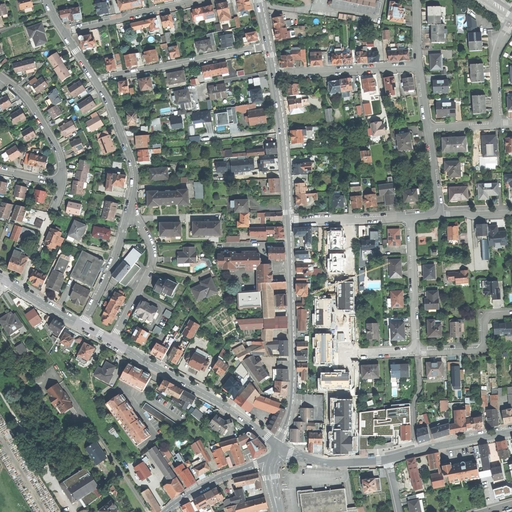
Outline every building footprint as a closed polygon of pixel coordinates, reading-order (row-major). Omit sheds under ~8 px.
[(18,0),(21,9),(33,6),(32,1),(31,0),(18,0)] [(126,9),(132,8),(130,0),(118,0),(119,4),(117,4),(118,7),(120,6),(121,10),(126,9)] [(130,0),(132,8),(137,7),(143,6),(142,2),(144,2),(143,0),(130,0)] [(238,1),(240,12),(243,11),(247,10),(252,9),(251,4),(249,0),(239,0),(239,1),(238,1)] [(339,9),(358,13),(360,0),(333,0),(333,2),(340,4),(339,9)] [(374,0),(360,0),(358,13),(372,16),(376,14),(378,3),(375,0),(374,0)] [(102,3),(96,4),(99,15),(100,15),(100,16),(103,15),(103,14),(106,14),(109,13),(109,9),(110,9),(110,5),(108,5),(107,1),(102,3)] [(396,23),(404,24),(404,19),(405,15),(404,15),(404,12),(404,9),(401,9),(402,5),(397,5),(397,4),(395,4),(395,3),(390,2),(389,13),(389,17),(390,17),(390,22),(396,23)] [(221,4),(217,5),(219,16),(230,14),(229,7),(227,7),(226,3),(221,4)] [(217,5),(213,6),(215,17),(206,19),(206,23),(210,22),(220,20),(219,16),(217,5)] [(203,8),(206,19),(215,17),(213,6),(209,7),(203,8)] [(61,11),(62,18),(64,17),(64,21),(72,19),(72,21),(77,20),(83,19),(81,7),(72,9),(69,9),(64,10),(61,11)] [(198,9),(193,10),(194,14),(192,15),(194,21),(196,21),(196,22),(199,21),(206,19),(203,8),(198,9)] [(428,12),(429,17),(441,17),(441,8),(428,8),(428,12)] [(232,19),(230,14),(219,16),(220,20),(220,22),(232,20),(232,19)] [(161,17),(163,27),(167,27),(168,28),(174,27),(171,15),(166,16),(161,17)] [(274,25),(275,30),(285,28),(284,22),(282,15),(275,16),(276,19),(273,19),(274,25)] [(429,26),(432,26),(441,26),(441,17),(429,17),(429,21),(429,26)] [(148,19),(147,20),(148,26),(149,31),(154,30),(159,29),(157,18),(154,19),(152,19),(151,18),(148,19)] [(235,19),(232,19),(232,20),(220,22),(221,25),(222,31),(225,30),(237,28),(235,19)] [(132,23),(134,31),(143,29),(143,27),(148,26),(147,20),(139,22),(132,23)] [(42,24),(28,29),(31,38),(33,37),(37,46),(47,42),(45,34),(43,30),(44,30),(42,24)] [(221,25),(211,27),(207,28),(209,34),(222,31),(221,25)] [(432,30),(432,35),(445,35),(445,26),(441,26),(432,26),(432,30)] [(276,35),(277,41),(291,38),(290,32),(287,32),(286,28),(285,28),(275,30),(276,35)] [(225,30),(226,36),(230,36),(231,42),(235,41),(232,29),(225,30)] [(257,32),(246,34),(247,37),(248,43),(258,41),(257,36),(257,32)] [(469,33),(469,43),(482,42),(482,37),(482,32),(474,33),(469,33)] [(83,49),(94,46),(93,44),(92,39),(91,35),(87,36),(83,36),(82,36),(80,38),(81,40),(83,49)] [(432,40),(432,44),(445,43),(445,39),(445,35),(432,35),(432,40)] [(222,41),(223,48),(228,47),(232,46),(231,42),(230,36),(226,36),(221,37),(222,41)] [(206,41),(202,41),(204,51),(208,51),(213,50),(212,46),(211,40),(206,41)] [(470,51),(483,50),(482,46),(482,42),(469,43),(470,51)] [(169,48),(171,58),(175,57),(180,56),(178,46),(169,48)] [(156,50),(144,52),(145,55),(143,55),(144,58),(146,58),(147,63),(152,62),(158,61),(156,50)] [(302,51),(292,51),(292,56),(293,56),(293,59),(302,58),(302,51)] [(393,52),(389,52),(389,62),(394,62),(400,62),(399,51),(397,51),(393,52)] [(401,51),(399,51),(400,62),(405,61),(410,61),(409,51),(405,51),(401,51)] [(48,58),(55,69),(63,63),(64,63),(60,57),(57,52),(48,58)] [(358,61),(358,64),(361,64),(364,64),(364,63),(368,63),(368,53),(367,52),(364,52),(357,53),(358,56),(356,56),(356,61),(358,61)] [(379,53),(371,53),(368,53),(368,63),(374,63),(379,63),(379,53)] [(136,54),(125,56),(127,67),(128,67),(128,68),(129,68),(132,68),(132,67),(132,66),(134,66),(138,65),(136,58),(136,54)] [(345,54),(342,55),(343,65),(348,65),(353,64),(353,54),(347,54),(345,54)] [(338,65),(343,65),(342,55),(337,55),(333,55),(333,65),(338,65)] [(432,64),(432,71),(443,70),(442,55),(431,56),(431,62),(431,64),(432,64)] [(283,62),(283,68),(294,68),(293,61),(293,59),(293,56),(292,56),(287,56),(282,56),(283,62)] [(312,57),(312,67),(317,66),(323,66),(322,56),(312,57)] [(34,59),(24,62),(26,71),(31,69),(36,68),(34,59)] [(105,61),(108,71),(112,70),(116,69),(114,59),(110,60),(105,61)] [(220,64),(214,65),(216,75),(224,73),(225,76),(229,75),(228,73),(229,73),(227,62),(224,63),(223,61),(222,62),(220,62),(220,64)] [(15,73),(26,71),(24,62),(13,64),(14,69),(15,73)] [(54,69),(62,81),(71,75),(67,69),(63,63),(55,69),(54,69)] [(210,76),(216,75),(214,65),(209,66),(208,64),(206,65),(205,65),(205,66),(202,67),(204,78),(206,77),(206,79),(210,79),(210,76)] [(471,65),(471,74),(484,73),(484,68),(483,64),(471,65)] [(169,85),(185,81),(183,71),(177,72),(174,73),(167,75),(169,85)] [(472,83),(485,82),(484,78),(484,73),(471,74),(472,83)] [(389,78),(385,79),(388,97),(389,96),(394,96),(393,88),(396,88),(395,77),(389,78)] [(35,89),(37,92),(42,89),(43,90),(48,86),(46,83),(44,80),(42,78),(32,85),(35,89)] [(139,80),(142,91),(156,88),(155,84),(152,85),(150,78),(145,79),(139,80)] [(255,86),(261,85),(260,78),(249,79),(249,83),(254,83),(255,86)] [(368,80),(363,80),(365,93),(370,93),(371,96),(375,95),(374,92),(376,92),(376,87),(377,87),(377,83),(375,83),(374,79),(368,80)] [(408,79),(403,80),(405,92),(410,91),(414,91),(415,91),(413,79),(408,79)] [(345,80),(340,81),(342,93),(343,97),(349,96),(349,91),(354,90),(353,84),(351,84),(351,80),(345,80)] [(68,89),(74,98),(86,90),(83,85),(80,81),(68,89)] [(120,93),(129,92),(127,81),(123,82),(119,83),(120,93)] [(330,91),(331,98),(337,97),(337,93),(342,93),(340,81),(334,82),(329,83),(330,86),(328,87),(329,91),(330,91)] [(434,88),(434,93),(449,93),(449,81),(434,82),(434,88)] [(210,100),(227,97),(225,85),(216,86),(208,87),(210,100)] [(297,96),(299,96),(299,92),(298,89),(300,89),(300,85),(288,85),(288,91),(288,97),(297,96)] [(47,95),(50,99),(58,94),(58,95),(59,94),(57,89),(47,95)] [(176,101),(177,105),(185,103),(191,102),(189,93),(188,89),(175,92),(175,96),(176,101)] [(252,97),(253,103),(263,102),(263,96),(261,89),(249,91),(249,97),(252,97)] [(53,105),(54,107),(58,104),(62,102),(58,95),(58,94),(50,99),(51,101),(53,105)] [(473,96),(473,105),(486,105),(486,100),(485,95),(473,96)] [(0,100),(0,104),(3,110),(12,105),(10,101),(7,96),(1,100),(0,100)] [(78,105),(83,113),(89,109),(96,104),(93,100),(90,97),(78,105)] [(291,111),(292,115),(303,113),(303,109),(302,99),(297,100),(289,101),(290,107),(291,111)] [(438,104),(437,104),(438,111),(438,117),(456,116),(456,103),(453,104),(451,104),(438,104)] [(63,114),(58,104),(54,107),(49,110),(52,115),(54,119),(63,114)] [(371,104),(364,105),(364,107),(365,115),(372,114),(371,104)] [(237,113),(248,111),(248,105),(242,105),(238,106),(236,106),(237,113)] [(473,105),(474,114),(487,113),(486,109),(486,105),(473,105)] [(11,115),(16,124),(26,118),(24,114),(21,109),(11,115)] [(250,125),(267,123),(266,116),(265,109),(256,110),(248,111),(249,116),(250,121),(250,125)] [(332,109),(325,110),(327,122),(334,121),(332,109)] [(136,111),(127,112),(127,119),(128,126),(137,125),(136,111)] [(194,127),(203,127),(202,122),(212,122),(211,111),(193,112),(194,127)] [(182,118),(178,118),(178,115),(170,116),(171,129),(183,128),(182,118)] [(86,123),(91,132),(104,125),(101,120),(99,116),(93,119),(86,123)] [(61,133),(64,137),(76,130),(71,121),(58,128),(61,133)] [(384,121),(370,123),(371,128),(368,129),(369,137),(385,135),(384,121)] [(22,133),(27,141),(37,136),(34,131),(32,127),(22,133)] [(97,135),(98,139),(109,135),(107,130),(97,135)] [(301,131),(292,132),(292,138),(292,144),(304,143),(303,139),(305,139),(305,136),(307,136),(307,131),(301,131)] [(410,134),(397,135),(398,138),(398,140),(400,150),(412,149),(411,141),(410,134)] [(98,139),(103,152),(114,148),(111,141),(109,135),(98,139)] [(149,135),(136,136),(137,142),(137,148),(148,147),(147,142),(149,142),(149,135)] [(489,136),(485,136),(485,141),(483,141),(484,157),(497,156),(496,136),(489,136)] [(444,145),(444,151),(450,151),(451,152),(462,151),(461,138),(455,138),(449,139),(449,138),(443,139),(444,145)] [(72,148),(75,153),(84,148),(80,139),(70,143),(72,148)] [(277,143),(266,144),(267,154),(278,153),(277,148),(277,143)] [(10,156),(13,160),(21,155),(16,146),(7,152),(10,156)] [(148,150),(138,151),(138,156),(139,162),(149,161),(148,150)] [(363,163),(372,162),(371,151),(362,152),(362,158),(363,163)] [(31,154),(29,165),(33,166),(37,167),(39,156),(31,154)] [(275,154),(261,156),(262,164),(265,164),(276,163),(275,159),(275,154)] [(48,158),(39,156),(37,167),(41,168),(46,168),(48,158)] [(88,172),(89,172),(91,162),(80,160),(79,166),(78,171),(88,172)] [(450,177),(461,177),(460,171),(460,162),(446,162),(446,168),(446,171),(449,171),(450,177)] [(304,164),(305,168),(306,168),(306,171),(308,171),(313,170),(312,163),(304,164)] [(295,170),(295,176),(305,175),(305,171),(306,171),(306,168),(305,168),(304,164),(294,165),(295,170)] [(168,168),(150,169),(151,175),(151,180),(169,179),(168,173),(168,168)] [(88,173),(88,172),(78,171),(77,170),(76,176),(75,181),(84,182),(86,183),(88,173)] [(113,189),(113,185),(112,185),(114,174),(108,173),(106,190),(113,191),(113,189)] [(118,175),(114,174),(112,185),(113,185),(120,186),(120,187),(123,187),(124,184),(124,182),(124,181),(126,182),(126,176),(120,175),(118,175)] [(269,179),(270,193),(281,192),(280,185),(280,178),(269,179)] [(83,187),(84,182),(75,181),(74,181),(73,187),(72,193),(82,195),(82,194),(83,190),(83,187)] [(203,182),(194,182),(194,186),(195,186),(195,190),(196,190),(196,194),(196,198),(204,198),(203,182)] [(296,189),(297,195),(306,194),(306,190),(305,187),(305,183),(296,184),(296,189)] [(391,204),(396,203),(393,184),(389,185),(380,186),(381,195),(385,194),(387,205),(391,204)] [(480,184),(480,199),(485,199),(485,195),(490,195),(499,195),(498,184),(480,184)] [(15,195),(25,197),(27,187),(22,186),(17,185),(15,195)] [(468,187),(450,187),(450,193),(451,199),(458,198),(458,200),(468,200),(468,187)] [(404,191),(405,202),(412,202),(418,201),(418,195),(417,189),(412,190),(404,191)] [(34,199),(44,201),(46,192),(41,191),(36,190),(34,199)] [(178,191),(175,192),(176,204),(179,204),(179,205),(179,204),(182,204),(184,204),(184,205),(189,205),(188,190),(178,190),(178,191)] [(158,192),(148,192),(148,207),(153,206),(158,206),(158,205),(161,204),(161,205),(164,205),(167,205),(167,204),(171,204),(176,204),(175,192),(158,193),(158,192)] [(306,194),(297,195),(297,200),(297,205),(307,205),(307,194),(306,194)] [(372,206),(377,206),(376,194),(366,196),(366,199),(364,199),(365,203),(367,203),(367,207),(372,206)] [(339,208),(344,207),(344,202),(345,202),(345,198),(344,198),(344,196),(334,196),(334,208),(339,208)] [(358,208),(363,208),(362,196),(352,197),(352,201),(352,203),(353,208),(358,208)] [(236,212),(249,212),(249,207),(249,200),(235,200),(236,201),(231,201),(232,207),(236,207),(236,212)] [(106,201),(104,210),(115,213),(116,208),(118,204),(106,201)] [(0,216),(3,217),(8,218),(13,204),(3,202),(0,210),(0,216)] [(82,205),(69,202),(67,207),(66,212),(80,215),(82,205)] [(17,220),(22,221),(27,208),(17,205),(12,219),(17,220)] [(102,219),(113,221),(114,217),(115,213),(104,210),(102,219)] [(239,227),(249,227),(249,222),(249,213),(241,213),(241,222),(239,222),(239,227)] [(34,225),(40,228),(43,221),(37,219),(34,225)] [(75,238),(78,240),(80,234),(82,235),(84,231),(86,226),(75,221),(68,235),(75,238)] [(193,222),(194,231),(195,231),(195,235),(219,235),(219,230),(221,230),(220,222),(215,222),(215,223),(212,223),(212,222),(207,222),(202,222),(202,223),(198,224),(198,222),(193,222)] [(161,224),(161,236),(182,236),(182,223),(177,223),(173,223),(171,223),(170,223),(165,223),(161,224)] [(478,240),(482,239),(482,236),(489,236),(488,227),(488,224),(487,224),(486,223),(484,223),(483,224),(480,225),(477,225),(477,228),(476,228),(476,232),(478,232),(478,240)] [(11,239),(18,242),(23,227),(16,225),(11,239)] [(489,244),(489,246),(495,245),(495,243),(495,242),(496,240),(499,240),(502,242),(502,243),(502,245),(508,245),(507,232),(501,232),(498,232),(498,226),(488,227),(489,236),(489,244)] [(49,233),(48,236),(63,242),(64,238),(60,237),(62,232),(60,232),(61,229),(56,227),(55,230),(51,228),(49,233)] [(111,231),(95,227),(93,236),(109,240),(110,236),(111,231)] [(255,236),(259,236),(259,227),(250,228),(250,236),(255,236)] [(267,237),(267,234),(267,227),(259,227),(259,236),(259,237),(267,237)] [(284,227),(274,227),(274,233),(274,235),(275,238),(285,238),(284,233),(284,227)] [(306,243),(306,250),(309,250),(312,250),(313,227),(295,228),(295,232),(295,235),(306,234),(307,243),(306,243)] [(452,228),(448,228),(449,240),(459,240),(459,229),(457,227),(452,228)] [(38,233),(29,229),(27,237),(36,240),(38,233)] [(400,229),(389,229),(390,245),(401,245),(401,237),(400,229)] [(63,242),(48,236),(46,240),(45,244),(49,246),(48,249),(52,251),(53,248),(55,249),(57,245),(61,246),(63,242)] [(369,240),(363,240),(363,250),(370,250),(370,253),(375,253),(375,255),(381,255),(381,245),(375,245),(375,240),(369,240)] [(178,263),(197,263),(196,252),(195,252),(195,247),(184,248),(184,252),(184,256),(179,256),(179,258),(179,260),(178,260),(178,263)] [(269,248),(269,259),(286,259),(286,254),(286,248),(269,248)] [(128,257),(123,262),(131,268),(135,263),(141,255),(134,249),(128,257)] [(15,271),(22,273),(27,258),(28,257),(24,256),(25,254),(24,253),(15,250),(8,268),(15,271)] [(71,276),(78,280),(92,287),(100,271),(101,267),(104,261),(83,251),(71,276)] [(238,252),(222,253),(222,256),(218,256),(219,267),(220,267),(226,267),(226,269),(231,269),(231,267),(236,267),(246,267),(250,267),(250,265),(253,265),(253,267),(254,267),(258,267),(260,267),(260,265),(260,254),(257,254),(253,254),(253,252),(242,252),(243,254),(238,254),(238,252)] [(61,255),(59,259),(69,263),(70,259),(70,258),(62,254),(61,255)] [(57,288),(59,289),(64,279),(61,278),(63,275),(69,263),(59,259),(59,258),(47,287),(50,288),(50,289),(52,290),(52,289),(54,290),(56,291),(57,288)] [(391,277),(402,277),(402,269),(401,259),(390,260),(391,277)] [(335,263),(335,275),(347,275),(347,263),(344,263),(341,260),(340,260),(339,260),(339,263),(335,263)] [(112,276),(119,282),(131,268),(123,262),(112,276)] [(314,262),(308,263),(309,271),(310,271),(310,273),(312,273),(312,275),(323,275),(323,268),(314,269),(314,262)] [(141,268),(135,263),(131,268),(119,282),(120,282),(119,283),(126,287),(141,268)] [(305,271),(309,271),(308,263),(297,263),(297,267),(297,272),(305,271)] [(435,265),(424,266),(425,272),(425,279),(436,278),(435,265)] [(456,273),(448,273),(449,281),(456,280),(457,283),(463,283),(469,283),(469,270),(465,271),(462,271),(462,272),(462,273),(456,274),(456,273)] [(47,276),(34,271),(32,275),(30,280),(34,281),(33,284),(42,288),(47,276)] [(259,283),(262,283),(271,283),(272,283),(272,279),(272,272),(258,272),(258,275),(261,275),(262,278),(258,278),(259,283)] [(192,289),(197,300),(207,296),(207,294),(216,290),(211,278),(201,282),(202,284),(197,287),(192,289)] [(157,285),(154,290),(162,294),(162,292),(171,297),(177,285),(168,280),(167,283),(160,279),(157,285)] [(78,280),(76,284),(90,291),(92,287),(78,280)] [(497,299),(501,299),(500,289),(499,289),(498,281),(488,282),(488,281),(483,281),(483,289),(485,289),(486,295),(493,295),(493,300),(497,299)] [(262,291),(264,318),(274,317),(271,289),(271,283),(262,283),(262,291)] [(83,305),(90,291),(76,284),(73,289),(75,290),(74,292),(71,298),(74,300),(73,303),(75,304),(77,304),(79,304),(79,303),(83,305)] [(304,294),(308,294),(308,284),(297,284),(297,289),(297,294),(301,294),(304,294)] [(259,291),(250,292),(250,293),(246,293),(239,294),(240,307),(243,306),(244,309),(254,308),(254,306),(261,305),(260,291),(259,291)] [(392,291),(392,307),(404,307),(403,302),(403,300),(403,292),(403,291),(392,291)] [(438,291),(425,292),(426,300),(426,309),(439,309),(438,291)] [(115,292),(111,301),(121,306),(123,302),(125,297),(123,296),(118,294),(115,292)] [(277,295),(277,305),(278,305),(286,305),(287,305),(287,300),(287,295),(277,295)] [(150,304),(141,300),(139,304),(137,307),(138,307),(135,311),(135,314),(139,316),(140,318),(144,320),(146,319),(151,322),(158,310),(157,308),(155,307),(154,308),(149,306),(150,304)] [(107,308),(106,310),(116,315),(118,311),(121,306),(111,301),(109,304),(107,308)] [(24,314),(32,327),(42,321),(35,308),(24,314)] [(169,318),(173,313),(167,309),(163,315),(169,318)] [(298,319),(299,319),(307,319),(307,309),(298,309),(298,314),(298,319)] [(116,315),(106,310),(101,319),(104,320),(109,323),(111,324),(114,319),(116,315)] [(0,319),(0,320),(11,337),(19,331),(18,329),(22,325),(14,314),(10,317),(8,314),(3,317),(0,319)] [(241,330),(262,329),(265,329),(265,322),(264,318),(237,320),(241,330)] [(55,332),(60,335),(61,333),(65,327),(60,323),(54,320),(49,328),(55,332)] [(189,334),(194,337),(200,326),(190,320),(187,324),(189,325),(187,328),(185,328),(183,332),(188,335),(189,334)] [(441,320),(429,320),(429,328),(429,336),(442,336),(441,320)] [(265,322),(265,329),(271,329),(288,328),(288,321),(265,322)] [(392,340),(405,339),(405,330),(404,322),(391,323),(392,340)] [(367,340),(380,339),(379,323),(367,323),(367,340)] [(456,337),(461,336),(461,324),(456,324),(456,323),(451,323),(452,337),(456,337)] [(502,323),(495,323),(495,334),(500,334),(500,336),(511,335),(511,327),(511,323),(502,323)] [(153,331),(159,335),(163,329),(157,325),(153,331)] [(134,333),(132,339),(136,341),(141,344),(143,341),(145,342),(150,333),(138,327),(137,328),(134,327),(131,332),(134,333)] [(262,337),(262,341),(267,341),(271,341),(271,329),(265,329),(262,329),(262,337)] [(70,335),(66,333),(65,335),(61,341),(61,342),(69,347),(74,338),(70,335)] [(184,341),(179,350),(182,352),(185,353),(190,344),(184,341)] [(257,356),(264,356),(259,341),(253,342),(257,356)] [(272,356),(269,348),(267,341),(262,341),(259,341),(264,356),(272,356)] [(281,356),(289,356),(289,348),(289,341),(280,341),(280,347),(281,356)] [(253,355),(257,356),(253,342),(251,342),(253,349),(251,350),(250,348),(236,355),(239,359),(241,361),(244,360),(253,355)] [(78,356),(89,361),(95,348),(94,348),(94,346),(91,345),(90,346),(87,345),(85,343),(78,356)] [(16,347),(21,355),(26,351),(21,344),(16,347)] [(157,356),(163,359),(168,350),(165,348),(157,344),(152,353),(157,356)] [(173,362),(178,365),(182,357),(180,356),(182,352),(179,350),(175,348),(168,359),(173,362)] [(197,349),(195,353),(207,359),(209,355),(197,349)] [(298,359),(309,359),(309,350),(305,350),(305,352),(298,352),(298,356),(298,359)] [(190,363),(189,365),(193,367),(201,371),(201,369),(205,372),(208,367),(206,366),(207,364),(209,365),(210,363),(206,360),(207,359),(195,353),(194,354),(191,352),(189,355),(191,356),(190,357),(188,356),(186,361),(190,363)] [(244,360),(260,381),(267,376),(260,366),(261,365),(263,364),(261,362),(258,359),(256,360),(253,355),(244,360)] [(87,365),(89,361),(78,356),(76,360),(80,362),(80,363),(85,365),(87,365)] [(248,383),(251,385),(252,384),(255,381),(241,361),(239,359),(234,364),(248,383)] [(217,372),(221,375),(223,373),(228,366),(222,362),(219,360),(218,362),(212,370),(217,372)] [(443,362),(427,363),(428,369),(428,376),(433,376),(443,375),(443,362)] [(461,380),(464,379),(464,370),(460,370),(460,362),(447,362),(448,381),(452,381),(452,386),(461,386),(461,380)] [(94,375),(109,383),(111,378),(110,377),(115,367),(113,366),(110,364),(110,365),(106,363),(103,370),(98,367),(94,375)] [(144,390),(152,376),(143,372),(143,371),(139,369),(134,366),(133,366),(129,364),(121,377),(126,380),(125,382),(132,386),(133,384),(144,390)] [(396,377),(401,377),(400,364),(397,364),(391,364),(392,377),(396,377)] [(401,377),(410,377),(410,364),(402,364),(400,364),(401,377)] [(268,375),(261,365),(260,366),(267,376),(268,375)] [(363,366),(363,378),(367,377),(374,377),(379,377),(379,365),(372,365),(370,365),(370,366),(363,366)] [(279,369),(279,381),(288,382),(288,376),(288,369),(279,369)] [(230,392),(233,394),(236,390),(238,392),(243,386),(232,377),(224,387),(228,390),(228,391),(230,392)] [(175,396),(175,395),(179,388),(171,383),(165,380),(160,389),(171,395),(172,394),(175,396)] [(255,381),(252,384),(256,390),(260,394),(263,392),(255,381)] [(276,381),(275,395),(287,396),(287,389),(288,382),(279,381),(276,381)] [(57,406),(62,413),(73,406),(70,402),(71,401),(67,396),(65,393),(64,393),(58,384),(47,391),(51,397),(50,398),(55,407),(57,406)] [(143,392),(144,390),(133,384),(132,386),(143,392)] [(251,385),(246,391),(252,396),(256,390),(252,384),(251,385)] [(175,395),(180,398),(184,390),(179,388),(175,395)] [(182,402),(188,406),(189,403),(193,405),(197,397),(190,394),(184,390),(180,398),(184,400),(182,402)] [(252,396),(246,403),(250,407),(259,395),(260,394),(256,390),(252,396)] [(246,391),(241,398),(240,399),(246,403),(252,396),(246,391)] [(134,438),(139,444),(151,436),(147,430),(144,432),(143,430),(145,428),(139,419),(136,421),(130,412),(133,410),(126,402),(126,401),(124,403),(122,401),(125,399),(120,394),(109,402),(114,409),(111,411),(118,421),(121,419),(127,428),(125,429),(132,439),(134,438)] [(267,408),(276,412),(278,412),(279,408),(281,403),(259,395),(254,403),(267,408)] [(241,406),(247,411),(250,407),(246,403),(240,399),(241,398),(239,396),(234,402),(236,402),(241,406)] [(466,420),(466,431),(473,429),(476,429),(484,428),(483,417),(475,417),(471,418),(470,398),(464,398),(465,406),(466,420)] [(446,411),(449,411),(449,400),(440,401),(441,411),(446,411)] [(491,405),(492,410),(497,410),(499,410),(499,400),(493,400),(494,405),(491,405)] [(142,409),(174,430),(180,426),(146,403),(142,409)] [(402,440),(411,440),(411,406),(359,412),(360,429),(360,440),(360,441),(360,450),(378,449),(394,446),(394,430),(398,430),(401,430),(402,440)] [(466,420),(465,406),(456,406),(456,410),(454,410),(454,423),(449,424),(450,426),(451,434),(453,433),(466,431),(466,420)] [(299,416),(299,422),(308,422),(308,418),(314,418),(314,407),(302,407),(302,416),(299,416)] [(191,413),(200,421),(204,416),(195,408),(191,413)] [(139,419),(133,410),(130,412),(136,421),(139,419)] [(494,426),(498,425),(497,410),(492,410),(488,411),(489,426),(494,426)] [(511,410),(503,413),(505,424),(511,423),(511,422),(511,410)] [(278,412),(276,412),(268,428),(275,434),(285,415),(278,412)] [(216,414),(209,425),(214,428),(213,428),(214,428),(215,426),(219,429),(218,431),(224,435),(228,428),(229,428),(227,420),(225,419),(225,420),(221,418),(216,414)] [(118,421),(125,429),(127,428),(121,419),(118,421)] [(297,441),(304,441),(304,429),(308,429),(308,422),(299,422),(295,422),(295,429),(291,429),(291,442),(297,441)] [(432,429),(434,438),(443,436),(451,434),(450,426),(449,424),(432,429)] [(431,439),(428,427),(418,430),(418,444),(424,442),(431,439)] [(238,437),(241,446),(247,443),(257,438),(250,431),(246,433),(244,434),(242,435),(240,436),(238,437)] [(318,433),(310,433),(310,451),(312,452),(314,452),(314,451),(315,446),(318,446),(317,444),(323,443),(323,433),(318,433)] [(224,451),(231,449),(240,447),(237,438),(220,443),(224,451)] [(249,448),(254,458),(260,455),(266,452),(267,448),(257,438),(247,443),(249,448)] [(335,439),(324,439),(324,450),(328,450),(328,455),(333,455),(338,455),(338,445),(335,445),(335,439)] [(197,442),(202,452),(207,462),(211,460),(201,440),(197,442)] [(501,441),(497,442),(498,450),(507,448),(506,441),(501,441)] [(87,449),(97,464),(106,458),(101,450),(96,443),(92,446),(91,445),(90,446),(90,447),(87,449)] [(483,445),(479,446),(482,458),(489,456),(488,454),(489,454),(487,444),(483,445)] [(150,451),(169,479),(175,475),(168,464),(166,461),(163,457),(159,450),(156,446),(150,451)] [(212,452),(219,468),(223,466),(227,464),(221,448),(218,450),(213,452),(212,452)] [(508,453),(507,448),(498,450),(500,459),(509,457),(508,453)] [(232,452),(237,465),(241,464),(245,462),(241,449),(232,452)] [(197,464),(198,467),(206,463),(207,462),(202,452),(198,454),(201,459),(197,461),(197,464)] [(434,454),(429,455),(431,469),(438,468),(442,467),(439,453),(434,454)] [(414,459),(407,460),(412,481),(415,480),(414,480),(419,479),(414,459)] [(494,484),(494,481),(491,469),(489,461),(483,462),(477,464),(480,477),(482,487),(494,484)] [(450,483),(480,477),(477,464),(472,464),(472,462),(465,464),(465,463),(464,462),(463,462),(462,462),(461,463),(461,464),(455,466),(443,468),(445,478),(449,477),(450,483)] [(148,466),(153,473),(156,470),(151,463),(148,466)] [(206,472),(210,470),(206,463),(198,467),(195,468),(199,476),(204,473),(206,472)] [(178,475),(180,474),(186,470),(183,464),(175,469),(178,475)] [(496,468),(491,469),(494,481),(504,478),(502,466),(496,468)] [(64,482),(68,487),(90,473),(86,467),(64,482)] [(180,474),(188,487),(192,484),(197,482),(188,469),(186,470),(180,474)] [(76,500),(77,501),(81,498),(94,490),(99,487),(90,473),(68,487),(69,488),(76,500)] [(259,473),(246,477),(248,485),(255,483),(261,481),(260,478),(259,473)] [(440,474),(431,476),(434,488),(445,485),(442,474),(440,474)] [(235,479),(238,487),(246,485),(248,485),(246,477),(235,479)] [(164,486),(172,498),(178,494),(185,490),(177,478),(171,482),(164,486)] [(363,480),(365,493),(377,491),(375,479),(372,479),(370,479),(369,478),(366,478),(365,479),(366,480),(363,480)] [(155,490),(156,490),(163,486),(160,482),(153,486),(155,490)] [(110,488),(116,496),(119,494),(114,485),(110,488)] [(511,485),(493,488),(495,497),(511,494),(511,485)] [(156,490),(164,503),(168,501),(171,499),(163,486),(156,490)] [(103,493),(99,487),(94,490),(98,497),(103,493)] [(73,501),(76,500),(69,488),(66,490),(73,501)] [(210,503),(212,505),(225,498),(221,491),(219,492),(217,488),(211,491),(206,494),(210,503)] [(239,489),(236,490),(239,504),(247,502),(243,488),(239,489)] [(358,511),(358,509),(348,510),(345,488),(332,490),(329,491),(326,491),(326,490),(314,492),(301,494),(303,504),(303,506),(302,506),(303,511),(358,511)] [(98,497),(94,490),(81,498),(86,507),(91,503),(98,497)] [(151,507),(153,511),(159,511),(160,511),(147,490),(142,493),(147,502),(149,502),(152,507),(151,507)] [(203,507),(210,503),(206,494),(200,497),(194,500),(199,509),(203,507)] [(266,497),(248,501),(250,511),(269,507),(267,502),(266,497)] [(409,502),(410,507),(411,511),(421,511),(419,500),(418,500),(409,502)] [(100,510),(99,510),(100,511),(117,511),(115,509),(117,507),(111,501),(101,509),(100,510)] [(229,506),(228,507),(229,511),(249,511),(250,511),(248,501),(247,502),(239,504),(236,504),(233,505),(229,506)] [(187,504),(183,506),(185,511),(195,511),(191,503),(187,504)]
